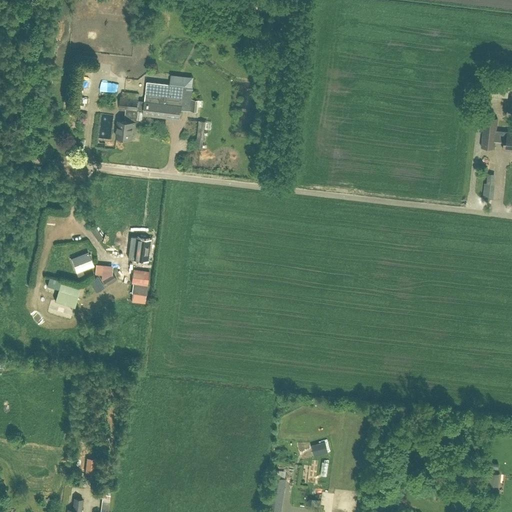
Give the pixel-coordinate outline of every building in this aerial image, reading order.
[(507,98),(509,87),(510,75),(492,73),(490,96),(499,97),(507,98)] [(181,110),(184,86),(147,81),(143,115),(180,119),(181,110)] [(136,121),(137,110),(138,99),(120,97),(119,109),(128,110),(127,121),(118,120),(116,137),(132,139),(133,130),(135,130),(136,121)] [(511,131),(496,130),(497,118),(484,117),(481,147),(494,148),(495,141),(504,142),(503,149),(511,150),(511,131)] [(484,184),(494,185),(495,173),(485,172),(484,184)] [(130,236),(127,259),(148,261),(151,239),(130,236)] [(90,259),(73,266),(75,272),(92,266),(90,259)] [(109,268),(109,260),(99,260),(99,269),(109,268)] [(132,283),(134,283),(132,293),(131,300),(144,302),(145,295),(146,295),(146,290),(147,284),(149,271),(133,269),(130,282),(132,283)] [(113,274),(112,274),(102,280),(105,286),(116,280),(113,274)] [(96,292),(104,287),(97,276),(89,282),(96,292)] [(69,308),(74,291),(55,285),(52,297),(57,298),(55,304),(69,308)] [(325,442),(317,444),(320,454),(328,452),(325,442)] [(94,473),(95,459),(86,458),(84,472),(94,473)] [(489,473),(488,484),(496,485),(497,474),(489,473)] [(281,511),(286,478),(272,476),(267,509),(281,511)] [(93,497),(98,497),(101,497),(100,511),(107,511),(108,511),(110,498),(109,498),(110,490),(94,488),(93,497)] [(81,510),(83,498),(74,497),(72,510),(67,509),(66,511),(81,511),(82,511),(81,510)]
